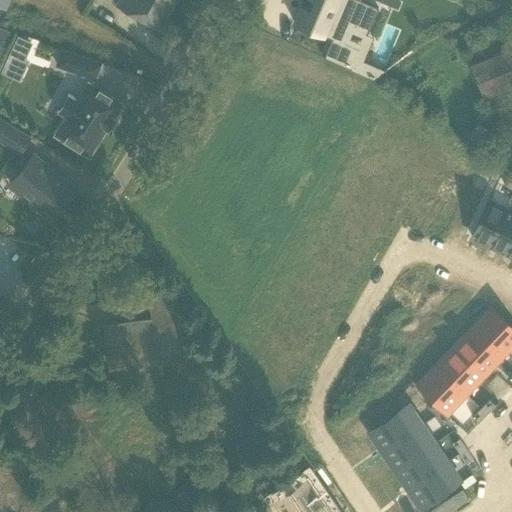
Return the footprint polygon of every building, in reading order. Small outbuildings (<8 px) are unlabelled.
[(159,29),(175,0),(118,0),(115,5),(159,29)] [(295,22),(294,24),(331,39),(323,58),(350,70),(354,60),(353,60),(358,50),(358,49),(357,49),(352,47),(352,46),(343,42),(349,26),(356,29),(356,28),(366,33),(365,35),(366,36),(367,34),(375,15),(374,15),(377,8),(377,9),(378,8),(377,7),(377,8),(370,5),(370,4),(360,0),(304,0),(303,4),(302,3),(301,6),(302,6),(301,8),(295,22)] [(94,79),(100,64),(62,50),(57,65),(94,79)] [(511,50),(470,67),(482,99),(511,86),(511,50)] [(354,60),(350,70),(373,79),(378,75),(381,69),(363,61),(362,60),(361,63),(354,60)] [(112,116),(120,104),(88,84),(56,135),(88,155),(104,129),(107,131),(108,130),(105,129),(112,118),(115,119),(116,118),(112,116)] [(0,125),(0,141),(20,154),(30,138),(2,122),(0,125)] [(51,218),(74,191),(32,156),(10,184),(51,218)] [(511,180),(508,177),(503,184),(511,189),(511,180)] [(488,201),(471,237),(488,245),(505,209),(488,201)] [(511,212),(505,209),(488,245),(504,253),(511,236),(511,212)] [(181,351),(174,296),(150,299),(153,321),(127,324),(128,332),(107,335),(107,334),(105,334),(110,369),(134,366),(133,358),(181,351)] [(481,322),(474,329),(501,356),(511,344),(511,327),(491,308),(479,320),(481,322)] [(466,335),(454,347),(483,375),(501,356),(474,329),(467,336),(466,335)] [(444,360),(437,367),(465,394),(483,375),(454,347),(443,358),(444,360)] [(429,373),(417,385),(446,413),(465,394),(437,367),(430,374),(429,373)] [(489,400),(480,408),(486,414),(495,405),(489,400)] [(433,401),(427,407),(436,415),(441,409),(433,401)] [(480,408),(472,417),(478,423),(486,414),(480,408)] [(402,409),(369,431),(379,446),(381,445),(384,450),(420,425),(413,414),(410,415),(410,416),(408,417),(402,409)] [(441,409),(436,415),(444,423),(450,418),(447,415),(441,409)] [(420,425),(384,450),(387,454),(385,455),(395,470),(428,447),(422,439),(425,437),(428,436),(428,435),(420,425)] [(459,439),(452,443),(459,453),(466,449),(459,439)] [(428,447),(395,470),(405,484),(407,483),(410,487),(446,462),(439,451),(438,451),(436,453),(433,455),(428,447)] [(466,449),(459,453),(466,463),(473,459),(466,449)] [(446,462),(410,487),(413,492),(411,493),(421,508),(454,485),(448,477),(451,475),(453,473),(454,473),(446,462)] [(306,479),(273,501),(280,511),(290,511),(317,495),(306,479)] [(317,495),(290,511),(322,511),(327,509),(317,495)]
